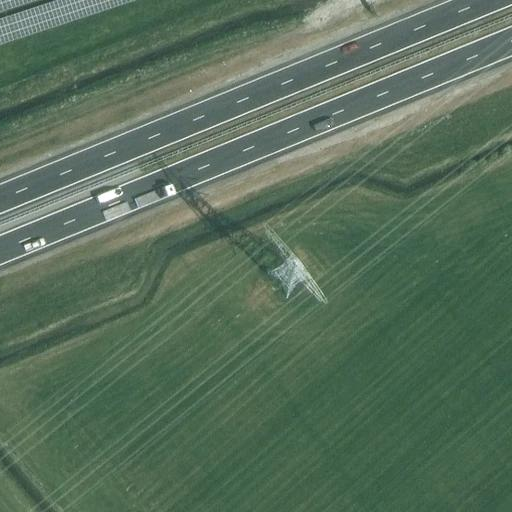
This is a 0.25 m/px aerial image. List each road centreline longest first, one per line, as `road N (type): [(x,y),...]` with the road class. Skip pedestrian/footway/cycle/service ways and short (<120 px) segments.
road 1 (trunk): [(0,252),(511,42)]
road 2 (trunk): [(492,0),(0,202)]
